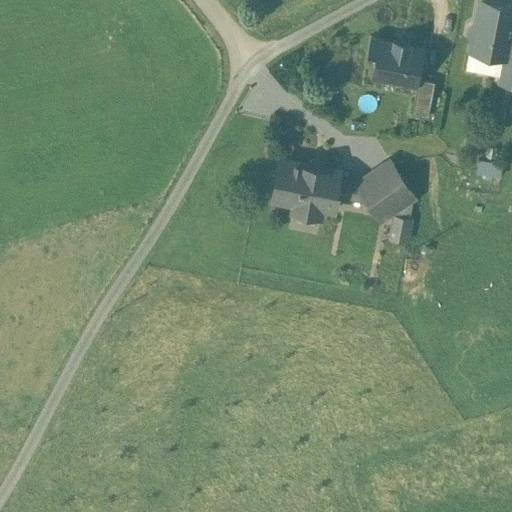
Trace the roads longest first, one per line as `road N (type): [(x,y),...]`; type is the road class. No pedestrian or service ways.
road 1 (unclassified): [(252,61),(0,497)]
road 2 (unclassified): [(252,61),(360,0)]
